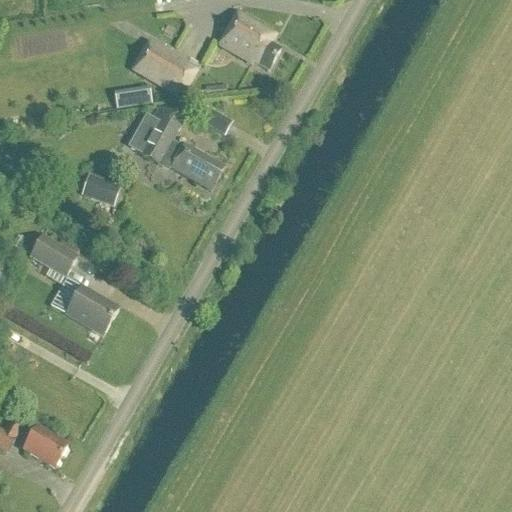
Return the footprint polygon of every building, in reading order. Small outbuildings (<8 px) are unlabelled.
[(268,75),(280,54),(264,45),(269,36),(236,18),(218,49),(251,68),(252,66),(268,75)] [(131,76),(181,105),(199,75),(148,46),(131,76)] [(185,124),(163,112),(157,125),(146,119),(129,152),(141,159),(140,161),(159,170),(162,165),(171,170),(170,172),(211,195),(223,172),(183,149),(182,151),(173,146),(185,124)] [(200,127),(224,141),(232,127),(208,113),(200,127)] [(177,207),(185,196),(149,171),(141,183),(177,207)] [(80,201),(113,213),(120,191),(88,179),(80,201)] [(42,241),(31,261),(65,280),(76,261),(42,241)] [(117,313),(82,292),(66,318),(102,339),(117,313)] [(0,455),(6,459),(25,427),(13,421),(3,437),(0,435),(0,455)] [(37,432),(22,456),(53,475),(68,451),(37,432)] [(0,469),(27,485),(32,477),(0,459),(0,469)]
